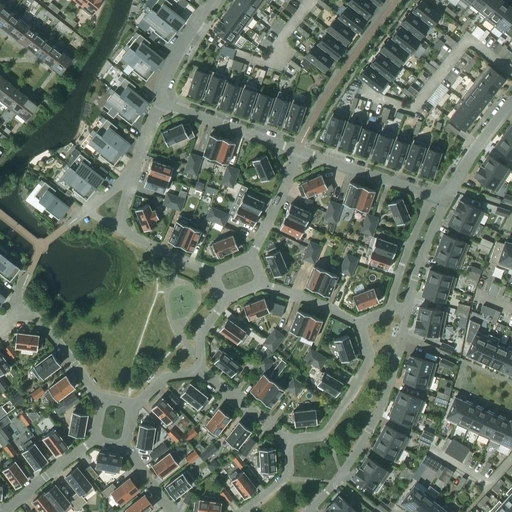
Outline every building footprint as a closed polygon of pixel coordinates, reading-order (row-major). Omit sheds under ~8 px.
[(81,9),(87,0),(75,0),(82,5),(80,8),(81,9)] [(89,15),(101,0),(87,0),(81,9),(89,15)] [(185,20),(168,8),(171,4),(166,0),(156,0),(150,8),(147,6),(177,30),(185,20)] [(259,9),(246,0),(234,0),(232,3),(253,18),(250,15),(256,7),(259,10),(259,9)] [(266,1),(264,0),(246,0),(259,9),(266,1)] [(374,7),(365,0),(349,0),(347,2),(366,17),(367,16),(368,17),(372,12),(371,11),(374,7)] [(432,26),(442,12),(435,6),(432,10),(421,0),(418,4),(417,3),(412,9),(414,9),(413,11),(423,18),(430,24),(432,26)] [(479,10),(486,0),(473,0),(468,6),(469,7),(471,4),(479,10)] [(485,20),(500,0),(486,0),(479,10),(487,16),(484,19),(485,20)] [(493,27),(509,7),(500,0),(485,20),(493,27)] [(253,18),(232,3),(226,12),(247,27),(253,18)] [(0,25),(0,26),(13,10),(12,10),(11,11),(3,5),(0,8),(0,25)] [(177,30),(147,6),(144,10),(147,12),(143,18),(155,28),(153,31),(167,42),(177,30)] [(365,22),(346,7),(338,17),(357,32),(358,31),(359,32),(363,26),(362,25),(365,22)] [(502,33),(511,20),(511,8),(509,7),(493,27),(502,33)] [(9,32),(21,17),(13,10),(0,26),(9,32)] [(247,27),(226,12),(220,20),(240,35),(241,35),(237,33),(243,25),(246,27),(247,27)] [(419,38),(430,24),(423,18),(420,22),(409,13),(406,16),(404,15),(400,21),(401,22),(401,23),(419,38)] [(17,39),(28,25),(20,19),(22,17),(21,17),(9,32),(17,39)] [(353,34),(334,19),(326,29),(345,44),(346,43),(347,44),(351,38),(350,37),(353,34)] [(240,35),(220,20),(213,29),(234,44),(240,35)] [(510,40),(511,37),(511,20),(502,33),(505,30),(511,36),(510,40)] [(26,46),(37,32),(35,30),(38,27),(31,21),(28,25),(17,39),(26,46)] [(421,44),(400,27),(397,31),(395,30),(391,35),(393,36),(392,37),(401,45),(412,53),(413,54),(421,44)] [(34,53),(45,39),(37,32),(26,46),(34,53)] [(163,59),(147,46),(150,42),(139,34),(135,32),(132,36),(136,38),(129,47),(125,44),(125,45),(155,69),(163,59)] [(344,48),(325,33),(317,44),(336,58),(337,57),(338,58),(342,53),(341,52),(344,48)] [(43,59),(55,43),(53,45),(45,39),(34,53),(43,59)] [(401,67),(412,53),(401,45),(399,48),(388,39),(384,43),(383,42),(379,47),(380,48),(379,49),(401,67)] [(51,66),(64,50),(55,43),(43,59),(51,66)] [(155,69),(125,45),(122,48),(125,51),(121,57),(134,67),(131,70),(146,81),(155,69)] [(332,60),(313,45),(305,56),(324,71),(325,69),(326,70),(330,65),(329,64),(332,60)] [(60,73),(73,57),(64,50),(51,66),(60,73)] [(397,69),(379,54),(376,58),(374,57),(370,62),(371,63),(371,64),(389,79),(397,69)] [(205,83),(209,70),(192,65),(188,77),(193,78),(188,92),(192,94),(192,95),(198,97),(199,96),(200,96),(205,83)] [(505,78),(487,65),(480,73),(498,87),(505,78)] [(385,81),(366,66),(363,70),(362,69),(358,74),(359,75),(358,76),(377,91),(385,81)] [(216,102),(225,76),(209,70),(205,83),(209,84),(204,98),(209,99),(208,101),(214,103),(215,101),(216,102)] [(498,87),(480,73),(473,82),(491,96),(498,87)] [(148,103),(132,90),(135,86),(124,78),(121,76),(117,79),(121,82),(114,91),(111,88),(110,88),(141,112),(148,103)] [(0,99),(12,85),(3,78),(0,81),(0,99)] [(232,109),(239,86),(227,82),(219,105),(224,107),(223,108),(230,110),(230,109),(232,109)] [(491,96),(473,82),(467,90),(484,104),(491,96)] [(248,115),(257,89),(244,84),(235,110),(240,112),(240,114),(246,116),(246,114),(248,115)] [(0,101),(7,107),(20,91),(12,85),(0,99),(0,101)] [(141,112),(110,88),(107,92),(111,95),(106,101),(119,111),(116,113),(131,125),(141,112)] [(484,104),(467,90),(460,99),(478,113),(484,104)] [(16,114),(28,98),(20,91),(7,107),(16,114)] [(264,120),(272,97),(259,93),(252,116),(256,118),(256,119),(262,121),(262,120),(264,120)] [(285,110),(289,98),(289,97),(287,101),(276,97),(268,120),(273,121),(272,123),(279,125),(279,123),(281,124),(285,110)] [(25,121),(37,105),(28,98),(16,114),(25,121)] [(297,129),(306,103),(289,98),(285,110),(289,111),(284,125),(289,127),(289,128),(295,130),(295,129),(297,129)] [(478,113),(460,99),(453,107),(471,121),(478,113)] [(471,121),(453,107),(453,108),(456,110),(449,118),(464,130),(471,121)] [(336,142),(345,116),(332,112),(324,138),(325,139),(325,140),(331,142),(331,141),(336,142)] [(130,144),(114,131),(117,127),(106,119),(102,117),(99,121),(102,123),(96,132),(92,129),(92,130),(122,154),(130,144)] [(460,128),(450,120),(446,125),(456,133),(460,128)] [(352,148),(360,125),(347,121),(340,144),(341,144),(341,146),(347,148),(347,146),(352,148)] [(188,136),(182,123),(161,132),(167,145),(188,136)] [(511,125),(503,135),(511,141),(511,125)] [(367,155),(375,133),(363,128),(355,151),(357,152),(356,153),(362,155),(363,154),(367,155)] [(122,154),(92,130),(89,133),(92,136),(88,142),(101,152),(98,155),(113,166),(122,154)] [(214,163),(222,138),(210,134),(203,155),(207,157),(206,160),(214,163)] [(384,161),(391,138),(379,134),(371,157),(373,157),(372,159),(378,161),(379,159),(384,161)] [(511,141),(503,135),(495,145),(511,157),(511,141)] [(400,166),(408,140),(396,136),(387,162),(389,163),(388,164),(395,166),(395,165),(400,166)] [(227,163),(234,142),(222,138),(214,163),(221,165),(222,162),(227,163)] [(416,170),(425,144),(413,139),(404,166),(406,166),(405,168),(411,170),(412,168),(416,170)] [(432,175),(441,149),(429,145),(420,171),(422,172),(421,173),(427,175),(428,174),(432,175)] [(103,179),(87,166),(90,162),(79,153),(79,154),(76,151),(73,155),(76,158),(69,166),(66,164),(65,164),(96,188),(103,179)] [(192,167),(196,155),(190,153),(186,165),(192,167)] [(274,175),(265,154),(252,160),(261,180),(274,175)] [(198,169),(202,157),(196,155),(192,167),(198,169)] [(510,170),(488,155),(480,166),(503,180),(510,170)] [(168,179),(173,167),(152,160),(147,173),(172,181),(168,179)] [(96,188),(65,164),(63,168),(66,170),(61,176),(74,186),(72,189),(86,200),(96,188)] [(198,169),(192,167),(186,165),(184,171),(196,175),(198,169)] [(229,180),(233,168),(227,165),(222,178),(229,180)] [(503,180),(480,166),(474,176),(496,191),(503,180)] [(234,182),(239,170),(233,168),(229,180),(234,182)] [(170,188),(172,181),(147,173),(143,185),(164,192),(166,187),(170,188)] [(327,187),(321,174),(300,183),(301,185),(297,187),(302,196),(305,195),(306,196),(327,187)] [(232,188),(234,182),(229,180),(222,178),(220,184),(232,188)] [(68,207),(52,194),(55,190),(44,181),(44,182),(41,179),(38,183),(41,186),(33,195),(46,205),(44,208),(58,220),(68,207)] [(355,207),(362,186),(349,182),(342,203),(355,207)] [(367,211),(374,190),(362,186),(355,207),(367,211)] [(176,203),(179,197),(166,193),(164,199),(176,203)] [(258,214),(264,202),(244,193),(241,198),(238,196),(235,203),(258,214)] [(511,203),(511,196),(504,194),(502,200),(511,203)] [(180,211),(184,199),(179,197),(176,203),(174,209),(180,211)] [(410,218),(401,198),(388,203),(397,224),(410,218)] [(174,209),(176,203),(164,199),(162,205),(174,209)] [(483,212),(459,200),(454,211),(477,223),(483,212)] [(332,215),(336,203),(330,201),(325,213),(332,215)] [(253,226),(258,214),(235,203),(234,203),(238,205),(233,216),(253,226)] [(337,217),(342,205),(336,203),(332,215),(337,217)] [(158,217),(155,209),(151,211),(148,204),(135,209),(144,230),(157,224),(155,219),(158,217)] [(305,225),(310,213),(290,204),(285,216),(305,225)] [(211,221),(214,215),(217,209),(211,206),(205,218),(211,221)] [(507,217),(509,211),(497,207),(495,213),(507,217)] [(225,220),(228,214),(217,209),(214,215),(225,220)] [(477,223),(454,211),(448,222),(472,234),(477,223)] [(337,217),(332,215),(325,213),(323,219),(336,223),(337,217)] [(368,228),(372,216),(366,214),(362,226),(368,228)] [(225,220),(214,215),(211,221),(223,226),(225,220)] [(299,237),(305,225),(285,216),(279,227),(299,237)] [(374,230),(378,218),(372,216),(368,228),(374,230)] [(180,246),(190,222),(189,222),(188,225),(176,220),(168,241),(180,246)] [(192,251),(200,230),(195,228),(197,225),(190,222),(180,246),(192,251)] [(372,236),(374,230),(368,228),(362,226),(360,232),(372,236)] [(467,244),(443,234),(438,246),(463,256),(467,244)] [(238,248),(233,235),(212,243),(212,245),(208,246),(212,256),(216,255),(217,256),(238,248)] [(392,257),(396,244),(376,237),(371,249),(368,248),(367,248),(392,257)] [(490,248),(493,243),(481,238),(479,243),(490,248)] [(319,252),(321,246),(309,241),(307,247),(313,249),(319,252)] [(489,262),(509,268),(511,258),(511,243),(505,241),(504,244),(496,241),(489,262)] [(488,254),(490,248),(479,243),(476,249),(488,254)] [(20,269),(3,256),(6,252),(0,246),(0,274),(10,282),(20,269)] [(463,256),(438,246),(433,258),(458,267),(463,256)] [(287,271),(278,250),(277,250),(275,247),(265,251),(267,254),(265,255),(274,276),(287,271)] [(308,261),(313,249),(307,247),(302,259),(308,261)] [(388,269),(392,257),(367,248),(365,255),(369,257),(367,262),(388,269)] [(314,264),(319,252),(313,249),(308,261),(314,264)] [(355,264),(358,258),(346,254),(344,260),(350,262),(355,264)] [(345,274),(350,262),(344,260),(339,271),(345,274)] [(351,276),(355,264),(350,262),(345,274),(351,276)] [(317,291),(325,270),(313,265),(305,286),(317,291)] [(329,296),(337,275),(325,270),(317,291),(329,296)] [(451,290),(455,277),(429,270),(425,282),(451,290)] [(478,280),(480,274),(468,270),(466,276),(478,280)] [(476,286),(478,280),(466,276),(464,282),(476,286)] [(444,301),(447,289),(451,290),(425,282),(422,294),(444,301)] [(381,298),(378,288),(374,289),(373,287),(352,296),(357,309),(378,301),(378,299),(381,298)] [(269,311),(264,298),(243,306),(248,319),(269,311)] [(468,312),(470,306),(458,303),(456,309),(468,312)] [(443,324),(445,312),(419,306),(416,319),(443,324)] [(467,318),(468,312),(456,309),(455,315),(467,318)] [(301,335),(309,315),(297,310),(289,330),(301,335)] [(313,340),(321,320),(309,315),(301,335),(313,340)] [(245,331),(227,318),(219,330),(237,343),(238,341),(241,344),(248,335),(244,333),(245,331)] [(440,337),(443,324),(416,319),(414,331),(440,337)] [(272,351),(284,336),(274,329),(262,344),(272,351)] [(476,360),(487,336),(476,331),(466,354),(477,359),(476,360)] [(16,333),(15,347),(37,349),(37,348),(41,349),(42,338),(38,337),(39,335),(16,333)] [(354,356),(347,335),(334,339),(341,361),(354,356)] [(487,365),(497,345),(486,340),(487,336),(476,360),(482,363),(483,361),(488,364),(487,365)] [(450,353),(453,347),(441,342),(439,348),(450,353)] [(9,345),(4,349),(11,358),(16,355),(9,345)] [(498,370),(509,346),(507,349),(497,345),(487,365),(493,368),(494,366),(498,368),(498,370)] [(509,375),(511,369),(511,347),(509,346),(498,370),(504,373),(505,371),(509,373),(509,375)] [(320,369),(326,358),(310,348),(303,359),(320,369)] [(240,364),(222,350),(221,352),(218,349),(211,358),(214,360),(213,361),(231,375),(240,364)] [(0,374),(10,367),(0,353),(0,374)] [(34,367),(31,370),(38,379),(41,376),(42,378),(60,364),(52,353),(34,366),(34,367)] [(265,371),(273,362),(263,354),(255,364),(265,371)] [(432,375),(435,363),(409,355),(406,368),(432,375)] [(453,363),(441,358),(439,364),(450,369),(453,363)] [(428,387),(432,375),(406,368),(402,380),(428,387)] [(343,383),(323,371),(322,373),(319,371),(314,380),(317,382),(316,383),(335,395),(343,383)] [(270,407),(284,389),(274,381),(263,373),(250,390),(260,399),(270,407)] [(75,386),(66,375),(48,388),(49,391),(45,394),(50,401),(55,398),(56,400),(75,386)] [(295,395),(303,385),(293,378),(285,388),(295,395)] [(198,408),(198,407),(202,410),(209,401),(205,399),(207,397),(189,383),(180,394),(198,408)] [(40,387),(31,394),(35,399),(44,392),(40,387)] [(423,401),(399,391),(394,403),(419,412),(423,401)] [(447,401),(449,395),(437,391),(435,397),(447,401)] [(77,398),(73,392),(64,400),(67,405),(77,398)] [(175,406),(180,401),(171,393),(167,397),(175,406)] [(20,394),(10,401),(14,406),(24,399),(20,394)] [(179,417),(176,414),(177,413),(161,397),(151,407),(167,423),(168,422),(171,425),(179,417)] [(445,407),(447,401),(435,397),(433,403),(445,407)] [(456,424),(466,401),(466,400),(465,402),(454,397),(444,419),(456,424)] [(467,429),(477,405),(476,407),(471,404),(472,403),(466,401),(456,424),(467,429)] [(414,424),(419,412),(394,403),(389,414),(414,424)] [(478,434),(488,410),(487,412),(482,409),(483,408),(477,405),(467,429),(478,434)] [(74,411),(73,411),(69,433),(83,436),(87,414),(85,413),(86,409),(75,407),(74,411)] [(213,437),(216,434),(230,417),(219,408),(205,426),(209,429),(207,432),(213,437)] [(321,421),(319,410),(315,411),(315,409),(293,411),(294,425),(317,423),(317,421),(321,421)] [(489,439),(499,415),(498,416),(493,414),(494,413),(488,410),(478,434),(489,439)] [(31,421),(24,412),(19,415),(26,425),(31,421)] [(500,444),(510,420),(509,421),(504,419),(505,418),(499,415),(489,439),(500,444)] [(153,431),(154,426),(153,426),(154,422),(143,420),(142,424),(140,424),(136,446),(151,448),(152,442),(156,442),(157,431),(153,431)] [(511,449),(511,446),(511,420),(510,420),(500,444),(511,449)] [(225,439),(236,448),(250,430),(239,421),(225,439)] [(408,437),(384,425),(378,436),(402,448),(408,437)] [(11,436),(4,426),(0,429),(0,431),(6,440),(11,436)] [(197,433),(193,428),(183,435),(187,440),(197,433)] [(67,447),(54,429),(42,437),(56,455),(67,447)] [(180,437),(172,429),(167,433),(176,442),(180,437)] [(434,434),(422,429),(420,435),(431,440),(434,434)] [(431,440),(420,435),(417,441),(428,446),(431,440)] [(402,448),(378,436),(373,447),(396,460),(402,448)] [(250,438),(239,452),(244,456),(255,442),(250,438)] [(33,443),(30,440),(21,447),(24,450),(22,451),(35,469),(47,461),(33,442),(33,443)] [(9,443),(3,447),(11,457),(16,453),(9,443)] [(164,443),(149,454),(153,459),(168,448),(164,443)] [(213,444),(199,455),(203,460),(217,449),(213,444)] [(256,456),(257,467),(261,467),(261,471),(262,471),(262,475),(273,474),(273,470),(275,470),(274,448),(259,448),(260,455),(256,456)] [(170,452),(152,466),(161,477),(179,463),(177,462),(180,459),(174,450),(170,453),(170,452)] [(195,450),(185,458),(189,463),(198,456),(195,450)] [(121,456),(99,452),(96,466),(105,468),(104,472),(115,474),(116,470),(118,470),(121,456)] [(244,464),(237,454),(232,458),(239,468),(244,464)] [(388,472),(366,457),(359,467),(382,483),(383,483),(381,482),(388,472)] [(9,464),(7,461),(0,466),(3,469),(2,469),(16,487),(27,479),(14,460),(9,464)] [(98,476),(90,465),(84,470),(93,481),(98,476)] [(414,472),(404,465),(401,471),(411,477),(414,472)] [(65,476),(77,491),(72,495),(81,506),(86,502),(83,497),(94,489),(77,467),(65,476)] [(382,483),(359,467),(352,478),(371,491),(372,490),(374,492),(376,492),(382,483)] [(183,473),(165,487),(173,498),(191,484),(190,482),(193,480),(186,471),(183,474),(183,473)] [(231,479),(245,497),(256,489),(242,471),(238,474),(235,471),(229,476),(231,479)] [(411,477),(401,471),(397,476),(408,483),(411,477)] [(116,488),(112,483),(101,491),(106,497),(112,493),(120,503),(138,489),(129,478),(116,488)] [(409,511),(426,490),(425,490),(426,489),(417,481),(400,502),(410,509),(409,510),(409,511)] [(44,492),(43,492),(59,511),(65,511),(72,507),(75,511),(81,506),(72,495),(67,500),(55,485),(44,493),(44,492)] [(225,489),(220,493),(227,503),(232,499),(225,489)] [(188,490),(183,501),(189,504),(194,493),(188,490)] [(423,511),(435,498),(426,490),(409,511),(410,511),(423,511)] [(41,511),(59,511),(43,492),(32,501),(41,511)] [(511,511),(511,498),(505,492),(505,493),(508,496),(501,503),(498,500),(510,511),(511,511)] [(145,511),(153,506),(144,495),(122,511),(145,511)] [(357,511),(339,495),(330,504),(338,511),(357,511)] [(195,500),(193,511),(197,511),(196,511),(219,511),(221,503),(214,502),(215,498),(204,496),(203,500),(199,499),(199,500),(195,500)] [(439,511),(444,505),(442,508),(433,501),(435,498),(423,511),(439,511)] [(510,511),(498,500),(491,508),(494,511),(510,511)] [(387,511),(390,509),(381,501),(377,506),(384,511),(387,511)]
